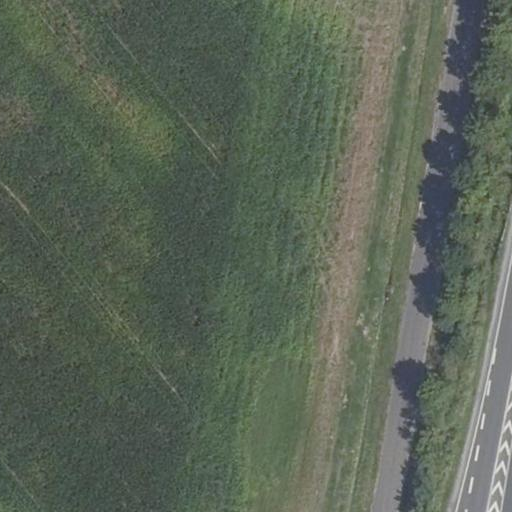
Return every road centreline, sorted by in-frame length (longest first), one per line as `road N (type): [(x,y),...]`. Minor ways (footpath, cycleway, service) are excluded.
road 1 (unclassified): [(463,0),(381,511)]
road 2 (trunk): [(511,319),(474,511)]
